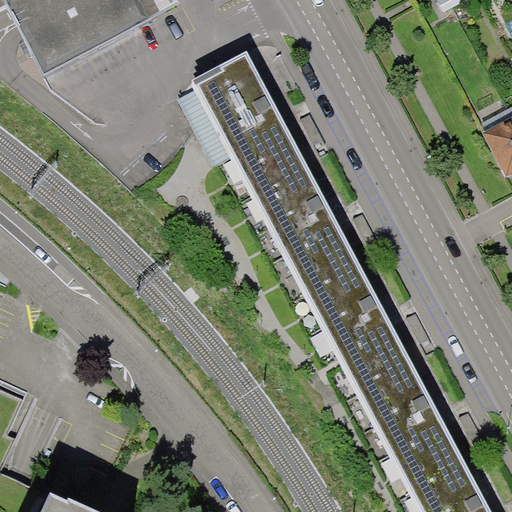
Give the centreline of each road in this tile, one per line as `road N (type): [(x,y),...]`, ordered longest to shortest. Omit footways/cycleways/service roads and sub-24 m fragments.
road 1 (primary): [(294,0),(511,385)]
road 2 (residential): [(0,246),(125,365),(242,511)]
